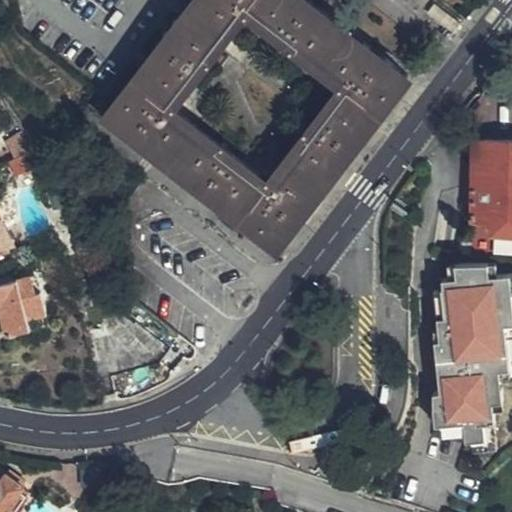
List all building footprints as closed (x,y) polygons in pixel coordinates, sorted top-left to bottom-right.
[(198,0),(196,3),(117,105),(108,117),(138,140),(279,250),(411,78),(310,0),(198,0)] [(511,234),(511,138),(475,138),(475,140),(473,220),(493,220),(493,234),(511,234)] [(11,158),(10,158),(18,175),(38,164),(30,148),(11,158)] [(428,207),(406,191),(392,211),(388,220),(386,233),(385,287),(411,287),(415,286),(414,226),(428,207)] [(0,248),(15,244),(3,221),(0,215),(0,248)] [(510,391),(503,345),(502,330),(511,328),(511,320),(511,312),(509,298),(511,297),(511,274),(496,277),(487,279),(486,264),(455,268),(456,282),(440,284),(447,335),(435,336),(436,352),(428,353),(434,405),(427,406),(431,444),(437,444),(457,442),(458,453),(460,466),(466,466),(482,465),(480,449),(492,448),(490,434),(490,424),(500,424),(498,401),(496,392),(510,391)] [(487,279),(496,277),(495,264),(486,264),(487,279)] [(40,275),(34,276),(37,292),(43,291),(40,275)] [(47,313),(43,291),(37,292),(34,276),(0,284),(0,306),(1,306),(3,311),(8,331),(8,334),(30,329),(28,317),(47,313)] [(447,335),(440,284),(428,286),(429,291),(435,336),(447,335)] [(172,346),(122,308),(100,325),(111,374),(162,358),(172,346)] [(30,329),(50,325),(47,313),(28,317),(30,329)] [(511,328),(502,330),(503,345),(511,343),(511,328)] [(436,352),(435,336),(426,338),(428,353),(436,352)] [(511,399),(510,391),(496,392),(498,401),(511,399)] [(490,424),(490,434),(502,432),(500,424),(490,424)] [(457,442),(437,444),(438,454),(458,453),(457,442)] [(482,465),(466,466),(467,478),(495,473),(492,448),(480,449),(482,465)] [(0,478),(3,480),(8,473),(0,467),(0,478)] [(84,470),(87,488),(109,485),(106,467),(84,470)] [(11,470),(8,473),(3,480),(0,478),(0,511),(17,511),(29,494),(23,490),(26,485),(25,484),(27,480),(11,470)]
